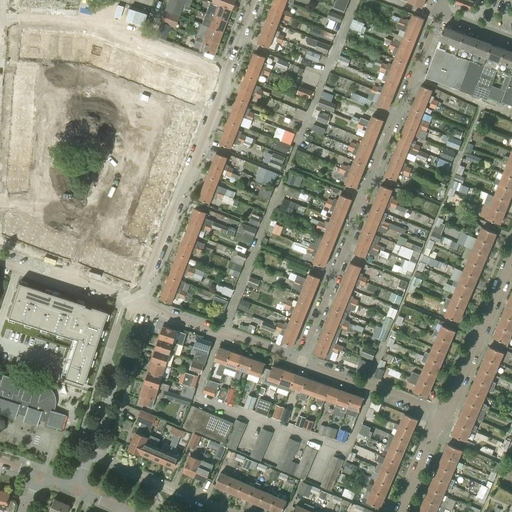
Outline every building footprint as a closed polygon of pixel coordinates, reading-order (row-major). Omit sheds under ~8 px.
[(165,11),(178,15),(180,10),(182,4),(170,0),(168,0),(167,5),(165,11)] [(233,0),(211,0),(210,2),(230,9),(233,0)] [(281,0),(273,0),(270,9),(282,13),(286,2),(281,0)] [(348,0),(335,0),(333,7),(344,11),(348,0)] [(472,2),(465,0),(456,0),(455,4),(469,9),(471,6),(472,2)] [(205,13),(225,21),(230,9),(210,2),(209,2),(205,13)] [(282,13),(270,9),(266,20),(277,25),(282,13)] [(160,22),(170,26),(174,27),(178,16),(164,11),(160,22)] [(340,23),(342,16),(329,11),(327,18),(340,23)] [(221,32),(225,21),(205,13),(200,24),(221,32)] [(412,14),(410,20),(408,25),(419,30),(424,18),(412,14)] [(330,19),(326,27),(333,29),(335,22),(330,19)] [(366,27),(363,26),(364,23),(353,19),(349,28),(364,33),(366,27)] [(266,20),(262,32),(273,36),(277,38),(279,34),(280,31),(275,30),(277,25),(266,20)] [(160,22),(155,36),(165,39),(170,26),(160,22)] [(405,32),(408,25),(404,24),(399,22),(397,27),(397,29),(405,32)] [(217,43),(221,32),(200,24),(196,35),(217,43)] [(408,25),(405,32),(403,37),(415,41),(419,30),(408,25)] [(425,77),(445,85),(465,34),(444,26),(425,77)] [(317,37),(320,30),(313,27),(310,34),(317,37)] [(333,39),(335,34),(322,30),(320,35),(333,39)] [(25,32),(23,57),(87,61),(87,63),(192,103),(201,79),(180,71),(178,75),(101,46),(103,42),(88,36),(88,40),(47,37),(48,33),(25,32)] [(273,36),(262,32),(257,43),(268,47),(273,36)] [(390,44),(394,46),(399,48),(401,42),(403,37),(398,34),(398,35),(395,33),(392,41),(391,41),(390,44)] [(465,37),(466,34),(465,34),(445,85),(459,90),(478,39),(472,37),(471,39),(465,37)] [(212,55),(217,43),(196,35),(192,47),(212,55)] [(390,44),(391,41),(391,39),(381,35),(380,40),(390,44)] [(154,37),(149,50),(166,57),(171,44),(154,37)] [(403,37),(401,42),(399,48),(410,52),(415,41),(403,37)] [(478,42),(479,40),(478,39),(459,90),(472,95),(476,85),(492,44),(485,42),(484,44),(478,42)] [(326,54),(330,46),(317,41),(314,49),(326,54)] [(397,54),(399,48),(394,46),(390,44),(388,48),(393,50),(393,52),(397,54)] [(484,66),(476,85),(490,90),(492,86),(497,71),(505,50),(499,47),(498,49),(492,47),(493,45),(492,44),(484,66)] [(410,52),(399,48),(397,54),(394,59),(406,64),(410,52)] [(487,97),(486,101),(499,106),(501,102),(511,72),(511,52),(511,54),(505,52),(506,50),(505,50),(497,71),(506,74),(501,89),(492,86),(490,90),(489,92),(487,97)] [(312,52),(310,59),(318,62),(320,55),(312,52)] [(254,53),(249,64),(265,70),(266,66),(267,64),(263,62),(265,57),(254,53)] [(347,66),(350,60),(339,56),(337,62),(347,66)] [(286,70),(289,62),(278,58),(275,66),(286,70)] [(373,64),(381,67),(382,63),(383,61),(375,58),(373,63),(373,64)] [(388,63),(387,65),(385,69),(401,75),(406,64),(394,59),(392,64),(388,63)] [(249,64),(245,75),(256,80),(258,75),(262,76),(263,73),(265,70),(249,64)] [(304,69),(292,64),(289,71),(301,75),(304,69)] [(17,67),(16,77),(34,79),(35,68),(17,67)] [(383,75),(387,77),(385,82),(397,86),(401,75),(385,69),(384,73),(383,75)] [(511,72),(501,102),(499,106),(502,107),(503,103),(511,106),(511,72)] [(245,75),(241,87),(256,92),(259,93),(260,90),(261,87),(255,84),(256,80),(245,75)] [(16,77),(16,88),(33,89),(34,79),(16,77)] [(379,86),(378,87),(376,91),(392,98),(397,86),(385,82),(383,88),(379,86)] [(300,85),(296,94),(309,99),(312,90),(300,85)] [(430,94),(432,90),(421,85),(416,96),(427,101),(432,103),(437,105),(439,101),(433,99),(434,96),(430,94)] [(256,92),(241,87),(236,98),(248,102),(250,95),(255,97),(256,92)] [(16,88),(15,98),(33,99),(33,89),(16,88)] [(331,102),(334,95),(328,93),(323,91),(320,98),(331,102)] [(376,104),(387,109),(392,98),(376,91),(375,95),(372,102),(377,103),(376,104)] [(353,93),(350,99),(370,107),(372,101),(371,100),(353,93)] [(423,112),(427,101),(416,96),(412,108),(423,112)] [(336,104),(331,102),(320,98),(320,97),(317,106),(321,107),(333,112),(336,104)] [(15,98),(14,108),(32,109),(33,99),(15,98)] [(236,98),(232,109),(248,115),(249,111),(250,109),(246,107),(248,102),(236,98)] [(172,117),(175,107),(168,105),(165,115),(172,117)] [(14,108),(13,118),(31,119),(32,109),(14,108)] [(420,120),(423,112),(412,108),(407,119),(423,125),(424,121),(420,120)] [(175,109),(171,119),(188,125),(192,116),(175,109)] [(248,115),(232,109),(228,121),(239,125),(242,118),(246,119),(248,115)] [(316,119),(328,124),(330,117),(319,112),(316,119)] [(378,131),(383,120),(372,115),(370,121),(360,117),(360,119),(358,123),(363,125),(364,125),(367,127),(378,131)] [(13,118),(13,128),(30,130),(31,119),(13,118)] [(171,119),(167,129),(184,135),(188,125),(171,119)] [(428,127),(423,125),(407,119),(403,130),(413,135),(418,137),(421,129),(426,131),(428,127)] [(228,121),(224,132),(239,138),(240,134),(241,132),(237,130),(239,125),(228,121)] [(313,124),(311,130),(323,135),(325,129),(313,124)] [(374,142),(378,131),(367,127),(363,138),(374,142)] [(13,128),(12,138),(30,140),(30,130),(13,128)] [(462,132),(453,128),(451,134),(460,138),(462,132)] [(167,129),(164,138),(180,144),(184,135),(167,129)] [(282,139),(281,141),(290,144),(294,134),(285,130),(285,131),(282,139)] [(413,135),(403,130),(398,142),(419,150),(420,146),(415,144),(416,141),(412,139),(413,135)] [(485,135),(475,131),(473,136),(483,140),(485,135)] [(127,154),(131,135),(117,132),(113,151),(127,154)] [(244,140),(239,138),(224,132),(219,144),(230,148),(232,143),(239,145),(239,144),(242,145),(244,140)] [(462,141),(449,135),(446,144),(459,149),(462,141)] [(12,138),(11,149),(29,150),(30,140),(12,138)] [(164,138),(160,148),(177,154),(180,144),(164,138)] [(353,147),(369,154),(374,142),(363,138),(361,144),(356,142),(355,143),(353,147)] [(416,156),(419,150),(398,142),(393,153),(404,157),(406,152),(416,156)] [(281,151),(287,154),(291,146),(285,143),(281,151)] [(346,152),(347,149),(348,145),(342,143),(340,149),(346,152)] [(365,165),(369,154),(353,147),(352,151),(351,153),(356,155),(354,161),(365,165)] [(455,152),(444,147),(440,156),(452,160),(455,152)] [(160,148),(157,157),(173,164),(177,154),(160,148)] [(11,149),(10,159),(28,160),(29,150),(11,149)] [(428,154),(419,150),(416,156),(426,160),(428,154)] [(511,164),(511,151),(509,158),(504,156),(502,160),(507,162),(511,164)] [(138,162),(152,165),(154,155),(140,152),(138,162)] [(227,157),(216,153),(211,164),(227,170),(228,166),(228,165),(224,164),(227,157)] [(280,169),(285,158),(273,153),(268,165),(280,169)] [(403,162),(404,157),(393,153),(389,164),(410,173),(411,169),(406,167),(407,164),(403,162)] [(465,159),(480,165),(483,159),(468,153),(465,159)] [(157,157),(153,167),(170,173),(173,164),(157,157)] [(10,159),(10,169),(27,170),(28,160),(10,159)] [(450,164),(439,159),(436,166),(447,171),(450,164)] [(344,170),(360,176),(365,165),(354,161),(352,166),(347,164),(346,166),(344,170)] [(511,177),(511,164),(507,162),(503,174),(511,177)] [(227,170),(211,164),(207,176),(218,180),(220,175),(224,176),(225,174),(227,170)] [(408,177),(410,173),(389,164),(384,176),(395,180),(398,173),(408,177)] [(153,167),(149,176),(166,183),(170,173),(153,167)] [(10,169),(9,179),(27,180),(27,170),(10,169)] [(264,178),(262,183),(272,187),(273,185),(272,184),(273,183),(273,182),(274,179),(275,179),(277,173),(267,170),(264,178)] [(356,188),(360,176),(344,170),(343,174),(342,176),(347,178),(345,183),(356,188)] [(294,186),(298,176),(289,173),(285,182),(294,186)] [(465,178),(456,174),(453,180),(462,183),(465,178)] [(511,189),(511,177),(503,174),(501,180),(496,178),(494,183),(496,183),(499,185),(511,189)] [(99,182),(112,187),(115,180),(102,175),(99,182)] [(149,176),(146,186),(162,192),(166,183),(149,176)] [(218,180),(207,176),(202,187),(218,193),(223,195),(225,188),(216,185),(218,180)] [(9,179),(8,190),(26,191),(27,180),(9,179)] [(446,181),(440,179),(438,184),(444,187),(446,181)] [(511,192),(511,189),(499,185),(496,183),(494,188),(497,189),(495,195),(494,196),(508,201),(511,192)] [(461,184),(458,191),(466,194),(468,187),(461,184)] [(392,189),(381,185),(376,196),(397,204),(398,200),(393,198),(394,196),(390,194),(392,189)] [(146,186),(142,195),(159,202),(162,192),(146,186)] [(261,186),(258,195),(269,199),(273,190),(261,186)] [(218,193),(202,187),(198,199),(209,203),(212,197),(216,199),(216,197),(218,193)] [(288,187),(285,194),(297,199),(300,192),(288,187)] [(225,188),(223,195),(233,199),(235,192),(225,188)] [(483,204),(484,205),(490,207),(504,213),(508,201),(494,196),(487,193),(483,204)] [(96,201),(107,205),(110,198),(98,194),(96,201)] [(347,210),(351,199),(340,194),(338,200),(334,199),(333,200),(332,204),(336,206),(347,210)] [(142,195),(138,205),(155,211),(159,202),(142,195)] [(233,199),(223,195),(221,199),(221,201),(236,207),(238,201),(233,199)] [(395,208),(397,204),(376,196),(372,207),(383,212),(385,206),(389,208),(390,206),(395,208)] [(284,198),(279,209),(291,213),(295,203),(284,198)] [(342,221),(347,210),(336,206),(332,204),(330,208),(329,210),(333,212),(331,217),(342,221)] [(138,205),(135,214),(151,221),(155,211),(138,205)] [(504,213),(490,207),(484,205),(479,216),(500,224),(500,223),(504,213)] [(387,213),(383,212),(372,207),(367,218),(388,227),(390,223),(384,221),(387,213)] [(38,218),(38,209),(18,208),(18,217),(38,218)] [(190,219),(206,225),(210,227),(213,221),(204,217),(206,212),(195,208),(190,219)] [(261,217),(252,213),(248,223),(257,226),(261,217)] [(5,214),(4,233),(11,236),(18,219),(5,214)] [(135,214),(131,224),(148,230),(151,221),(135,214)] [(322,226),(327,228),(338,233),(342,221),(331,217),(329,222),(324,220),(323,222),(322,226)] [(367,218),(363,230),(374,234),(376,230),(385,234),(388,227),(367,218)] [(18,219),(11,236),(21,239),(27,223),(18,219)] [(190,219),(186,231),(197,235),(199,230),(203,231),(204,229),(206,225),(190,219)] [(229,227),(213,221),(210,227),(221,231),(226,233),(229,227)] [(27,223),(21,239),(31,243),(37,226),(27,223)] [(388,227),(404,233),(406,229),(398,226),(390,223),(388,227)] [(131,224),(128,234),(144,240),(148,230),(131,224)] [(221,231),(210,227),(206,225),(204,229),(209,231),(219,235),(221,231)] [(251,243),(254,237),(257,229),(247,225),(244,233),(242,239),(251,243)] [(37,226),(31,243),(40,246),(46,230),(37,226)] [(274,226),(271,232),(279,235),(282,229),(274,226)] [(473,231),(471,236),(477,238),(491,244),(496,233),(496,234),(496,233),(482,227),(479,233),(473,231)] [(322,240),(333,244),(338,233),(327,228),(322,240)] [(46,230),(40,246),(50,250),(56,234),(46,230)] [(373,247),(375,243),(375,242),(377,243),(380,237),(374,234),(363,230),(358,241),(373,247)] [(182,242),(197,248),(202,250),(205,244),(195,240),(197,235),(186,231),(182,242)] [(442,235),(432,231),(430,238),(439,242),(442,235)] [(56,234),(50,250),(59,254),(65,237),(56,234)] [(469,241),(467,247),(473,249),(487,255),(491,244),(477,238),(471,236),(469,241)] [(65,237),(59,254),(69,257),(75,241),(65,237)] [(329,255),(333,244),(322,240),(317,237),(315,243),(313,249),(329,255)] [(398,239),(396,244),(403,246),(420,253),(422,248),(398,239)] [(373,247),(358,241),(353,253),(365,257),(367,252),(371,253),(373,247)] [(197,248),(182,242),(177,253),(189,258),(191,253),(194,254),(195,252),(197,248)] [(87,245),(80,262),(90,266),(97,249),(87,245)] [(237,245),(235,250),(245,254),(247,249),(237,245)] [(403,246),(401,252),(405,253),(404,255),(410,257),(408,261),(416,264),(420,253),(403,246)] [(376,256),(379,249),(373,247),(371,253),(376,256)] [(97,249),(90,266),(100,269),(106,253),(97,249)] [(313,262),(324,267),(329,255),(313,249),(311,253),(310,255),(315,257),(313,262)] [(473,249),(468,260),(482,266),(487,255),(473,249)] [(248,255),(245,254),(235,250),(233,256),(245,261),(248,255)] [(383,251),(380,250),(378,255),(387,258),(389,253),(383,251)] [(106,253),(100,269),(109,273),(116,256),(106,253)] [(177,253),(173,265),(188,271),(190,267),(190,265),(186,264),(189,258),(177,253)] [(423,255),(420,261),(426,264),(438,269),(441,262),(423,255)] [(116,256),(109,273),(119,276),(125,260),(116,256)] [(403,259),(397,273),(410,279),(416,264),(408,261),(403,259)] [(125,260),(119,276),(129,280),(135,264),(125,260)] [(304,274),(307,267),(289,260),(286,267),(304,274)] [(468,260),(463,271),(477,277),(482,266),(468,260)] [(231,261),(228,267),(240,272),(243,266),(231,261)] [(361,267),(350,262),(345,273),(366,282),(367,278),(362,276),(363,274),(359,272),(361,267)] [(188,271),(173,265),(169,276),(180,280),(182,275),(186,276),(187,274),(188,271)] [(454,269),(450,279),(454,280),(459,282),(472,288),(477,277),(463,271),(455,268),(454,269)] [(306,279),(302,277),(299,283),(315,289),(320,278),(308,273),(306,279)] [(366,282),(345,273),(341,284),(352,289),(354,285),(357,286),(359,284),(364,286),(366,282)] [(169,276),(164,287),(180,293),(181,289),(182,289),(184,282),(180,280),(169,276)] [(257,289),(260,280),(250,276),(247,285),(257,289)] [(454,280),(452,285),(457,287),(454,293),(468,299),(472,289),(472,288),(459,282),(454,280)] [(18,283),(7,317),(72,339),(72,338),(76,339),(64,374),(61,373),(60,376),(82,384),(106,312),(90,307),(90,308),(83,306),(83,304),(18,283)] [(299,296),(311,300),(315,289),(299,283),(297,289),(301,291),(299,296)] [(234,290),(224,286),(224,287),(217,284),(215,289),(221,292),(221,293),(231,297),(234,290)] [(352,289),(341,284),(336,296),(357,304),(358,300),(353,298),(353,296),(350,295),(352,289)] [(180,293),(164,287),(160,299),(171,303),(173,298),(177,300),(178,297),(180,293)] [(403,296),(392,292),(388,299),(399,304),(403,296)] [(447,297),(445,302),(449,304),(463,310),(467,301),(468,299),(454,293),(453,295),(451,299),(447,297)] [(225,307),(227,301),(214,296),(212,302),(225,307)] [(290,305),(306,312),(311,300),(299,296),(297,301),(293,299),(292,301),(290,305)] [(332,307),(343,312),(345,307),(354,311),(357,304),(347,300),(336,296),(332,307)] [(246,310),(248,303),(242,301),(239,308),(246,310)] [(445,302),(443,307),(447,309),(444,315),(459,321),(463,311),(463,310),(449,304),(445,302)] [(511,305),(507,304),(502,315),(511,318),(511,305)] [(290,319),(301,323),(306,312),(290,305),(289,309),(288,311),(292,313),(290,319)] [(338,323),(351,328),(352,324),(349,323),(350,321),(345,319),(347,314),(348,314),(343,312),(332,307),(327,318),(338,323)] [(225,313),(216,309),(213,316),(222,320),(225,313)] [(404,318),(398,315),(395,323),(400,326),(404,318)] [(511,318),(502,315),(498,326),(511,331),(511,318)] [(383,328),(389,330),(394,319),(386,316),(381,327),(383,328)] [(323,330),(334,334),(338,336),(341,329),(349,332),(351,328),(338,323),(327,318),(323,330)] [(281,328),(297,334),(301,323),(290,319),(288,324),(284,322),(283,324),(281,328)] [(275,329),(276,326),(263,321),(261,327),(274,332),(275,330),(275,329)] [(2,323),(0,330),(0,337),(13,341),(17,328),(2,323)] [(253,326),(249,324),(249,327),(239,324),(238,328),(253,333),(254,329),(252,329),(253,326)] [(455,331),(442,325),(439,332),(434,330),(432,334),(437,336),(450,342),(454,331),(455,331)] [(158,337),(178,344),(182,345),(186,333),(163,326),(162,330),(160,330),(158,337)] [(507,343),(509,337),(511,337),(511,331),(498,326),(493,337),(507,343)] [(281,341),(292,346),(297,334),(281,328),(280,331),(280,332),(280,334),(284,335),(281,341)] [(384,342),(389,330),(383,328),(378,339),(384,342)] [(318,341),(334,347),(339,349),(342,351),(344,347),(335,343),(338,336),(334,334),(323,330),(318,341)] [(432,347),(445,352),(450,342),(437,336),(432,347)] [(175,355),(178,344),(158,337),(156,344),(157,345),(156,349),(173,355),(175,355)] [(208,353),(212,342),(196,337),(193,348),(208,353)] [(395,339),(389,337),(386,345),(392,347),(395,339)] [(334,347),(318,341),(313,352),(329,359),(332,351),(337,353),(339,349),(334,347)] [(360,355),(372,360),(376,351),(363,346),(360,355)] [(484,357),(498,363),(503,352),(489,346),(489,347),(484,357)] [(224,368),(231,349),(224,347),(223,348),(219,347),(214,360),(220,362),(216,374),(222,376),(224,368)] [(440,364),(445,352),(432,347),(430,353),(425,351),(423,356),(428,358),(440,364)] [(151,360),(165,365),(170,366),(173,355),(156,349),(154,353),(153,353),(151,360)] [(236,372),(242,355),(238,353),(238,352),(231,349),(224,368),(236,372)] [(393,362),(395,356),(385,352),(383,359),(393,362)] [(200,355),(197,363),(203,364),(206,357),(200,355)] [(248,372),(254,357),(246,355),(246,356),(242,355),(236,372),(234,376),(240,378),(242,370),(248,372)] [(440,364),(428,358),(423,356),(421,361),(426,363),(423,369),(436,375),(440,364)] [(260,376),(265,363),(260,361),(261,360),(254,357),(248,372),(260,376)] [(494,374),(498,363),(484,357),(480,368),(494,374)] [(165,365),(151,360),(148,367),(150,368),(148,372),(162,376),(165,365)] [(385,369),(383,369),(385,362),(380,360),(378,367),(374,376),(381,379),(385,369)] [(192,361),(189,370),(200,373),(203,365),(192,361)] [(371,364),(362,361),(358,370),(367,374),(371,364)] [(267,368),(262,382),(278,387),(284,368),(277,366),(277,367),(272,366),(271,370),(270,370),(270,369),(267,368)] [(399,377),(401,371),(390,366),(388,373),(399,377)] [(289,391),(290,387),(295,374),(291,372),(292,371),(284,368),(278,387),(289,391)] [(475,379),(489,385),(494,387),(496,383),(491,381),(494,374),(480,368),(475,379)] [(410,376),(431,385),(436,375),(423,369),(421,375),(412,372),(410,376)] [(53,400),(51,395),(53,393),(52,392),(52,391),(48,387),(42,384),(40,393),(20,386),(22,381),(15,379),(17,372),(11,370),(9,377),(2,374),(1,380),(0,379),(0,414),(14,419),(16,413),(24,415),(22,421),(36,426),(38,420),(46,422),(45,424),(61,429),(65,415),(50,410),(52,406),(53,407),(53,406),(52,406),(53,400)] [(184,384),(195,387),(199,376),(184,371),(180,382),(184,384)] [(146,376),(143,383),(158,388),(160,382),(162,376),(148,372),(147,376),(146,376)] [(302,391),(307,376),(300,374),(299,375),(295,374),(290,387),(302,391)] [(313,395),(318,382),(314,380),(314,379),(307,376),(302,391),(299,399),(305,401),(308,393),(313,395)] [(416,385),(414,391),(413,391),(427,397),(426,397),(431,385),(410,376),(408,382),(416,385)] [(494,387),(489,385),(475,379),(470,390),(484,396),(487,390),(491,392),(494,387)] [(170,385),(160,382),(158,388),(168,391),(170,385)] [(324,399),(330,384),(322,382),(322,383),(318,382),(313,395),(318,397),(316,403),(322,406),(324,399)] [(158,388),(143,383),(141,390),(142,391),(141,395),(139,403),(148,406),(148,405),(152,406),(158,388)] [(192,398),(195,387),(184,384),(180,395),(192,398)] [(336,403),(340,390),(336,388),(337,387),(330,384),(324,399),(336,403)] [(203,392),(206,393),(214,396),(216,390),(205,386),(203,392)] [(216,398),(226,401),(229,390),(220,387),(216,398)] [(230,388),(229,390),(226,401),(232,403),(237,391),(230,388)] [(345,413),(347,407),(352,392),(345,390),(345,391),(340,390),(336,403),(335,406),(341,408),(340,411),(345,413)] [(482,402),(484,396),(470,390),(466,401),(480,407),(484,409),(486,404),(482,402)] [(171,392),(168,399),(189,406),(192,398),(180,395),(171,392)] [(357,417),(363,398),(359,396),(359,395),(352,392),(347,407),(354,409),(352,415),(357,417)] [(256,398),(247,395),(243,407),(252,410),(256,398)] [(272,402),(260,398),(255,411),(259,412),(267,415),(268,415),(272,402)] [(480,407),(466,401),(461,412),(475,418),(480,407)] [(183,424),(182,427),(192,431),(193,430),(202,410),(192,405),(183,424)] [(283,407),(277,405),(272,417),(279,419),(283,407)] [(291,410),(283,407),(279,420),(286,422),(291,410)] [(153,425),(156,416),(141,410),(136,420),(152,427),(153,425)] [(202,410),(193,430),(224,443),(229,432),(233,423),(202,410)] [(475,418),(461,412),(457,423),(470,429),(475,431),(477,426),(472,424),(475,418)] [(399,424),(412,430),(417,419),(404,413),(399,424)] [(305,418),(299,415),(295,425),(301,427),(305,418)] [(234,424),(244,428),(246,423),(236,419),(234,424)] [(306,419),(304,424),(303,428),(310,430),(313,421),(306,419)] [(408,441),(412,430),(399,424),(399,425),(395,423),(393,428),(397,430),(395,435),(408,441)] [(470,429),(457,423),(452,434),(451,434),(451,435),(465,441),(470,429)] [(242,434),(244,428),(234,424),(231,430),(242,434)] [(327,427),(320,424),(318,433),(324,435),(327,427)] [(362,424),(358,433),(363,436),(369,438),(372,432),(369,431),(370,428),(362,424)] [(327,427),(324,435),(334,438),(337,429),(328,426),(327,427)] [(177,428),(174,434),(182,437),(185,432),(177,428)] [(262,428),(260,433),(270,437),(272,432),(262,428)] [(135,432),(128,449),(134,451),(133,453),(138,454),(138,453),(140,454),(140,453),(145,442),(147,437),(140,434),(142,431),(137,429),(136,432),(135,432)] [(336,439),(345,442),(349,432),(340,429),(336,439)] [(239,439),(242,434),(231,430),(229,435),(239,439)] [(194,449),(200,436),(193,432),(187,446),(194,449)] [(258,437),(268,442),(270,437),(260,433),(258,437)] [(145,442),(140,453),(151,458),(156,447),(159,439),(148,434),(147,437),(145,442)] [(237,445),(239,439),(229,435),(227,440),(237,445)] [(395,435),(392,442),(387,440),(385,445),(390,446),(403,452),(408,441),(395,435)] [(258,437),(256,442),(266,446),(268,442),(258,437)] [(287,443),(297,447),(299,442),(289,438),(287,443)] [(235,450),(237,445),(227,440),(225,446),(226,446),(235,450)] [(254,447),(264,451),(266,446),(256,442),(254,447)] [(156,447),(151,458),(162,463),(167,452),(170,445),(164,443),(161,449),(156,447)] [(220,460),(226,446),(225,446),(219,443),(214,457),(220,460)] [(295,452),(297,447),(287,443),(284,447),(295,452)] [(462,450),(447,444),(443,455),(457,461),(462,450)] [(167,452),(162,463),(174,468),(178,457),(172,454),(175,448),(170,445),(167,452)] [(403,452),(390,446),(385,445),(383,449),(388,451),(385,457),(398,463),(403,452)] [(317,450),(307,446),(305,450),(315,454),(317,450)] [(254,447),(252,452),(262,456),(264,451),(254,447)] [(282,452),(292,457),(295,452),(284,447),(282,452)] [(501,447),(497,457),(502,459),(506,449),(501,447)] [(315,454),(305,450),(303,455),(313,459),(315,454)] [(372,462),(375,453),(368,451),(365,460),(372,462)] [(183,472),(194,476),(204,454),(200,452),(197,458),(189,454),(187,459),(188,460),(183,472)] [(250,456),(260,461),(262,456),(252,452),(250,456)] [(282,452),(280,457),(290,462),(292,457),(282,452)] [(208,455),(204,454),(194,476),(206,481),(213,464),(205,461),(208,455)] [(301,460),(311,464),(313,459),(303,455),(301,460)] [(438,466),(452,472),(457,461),(443,455),(438,466)] [(333,456),(331,461),(341,465),(343,460),(333,456)] [(288,467),(290,462),(280,457),(278,462),(288,467)] [(394,474),(398,463),(385,457),(382,464),(378,462),(376,467),(380,468),(394,474)] [(248,470),(249,468),(252,460),(246,458),(242,467),(248,470)] [(252,460),(249,468),(254,470),(257,463),(252,460)] [(311,464),(301,460),(299,465),(309,469),(311,464)] [(329,466),(339,470),(341,465),(331,461),(329,466)] [(495,461),(489,475),(495,477),(501,464),(495,461)] [(286,472),(288,467),(278,462),(276,468),(286,472)] [(297,465),(290,462),(288,467),(286,472),(293,475),(297,465)] [(297,470),(307,474),(309,469),(299,465),(297,470)] [(329,466),(327,471),(337,475),(339,470),(329,466)] [(344,466),(342,472),(351,475),(353,470),(350,469),(344,466)] [(452,472),(438,466),(433,478),(452,485),(454,481),(449,479),(452,472)] [(389,485),(394,474),(380,468),(376,467),(374,471),(378,473),(376,480),(389,485)] [(274,470),(272,473),(270,478),(275,480),(279,472),(274,470)] [(295,475),(305,479),(307,474),(297,470),(295,475)] [(324,475),(334,480),(337,475),(327,471),(324,475)] [(226,490),(232,477),(220,472),(215,485),(226,490)] [(324,475),(322,480),(332,485),(334,480),(324,475)] [(243,482),(232,477),(226,490),(237,495),(243,482)] [(433,478),(429,488),(443,494),(445,488),(450,490),(452,485),(433,478)] [(332,485),(322,480),(320,485),(330,490),(332,485)] [(384,496),(389,485),(376,480),(373,485),(368,483),(366,488),(366,489),(384,496)] [(254,486),(243,482),(237,495),(249,500),(254,486)] [(254,486),(249,500),(259,504),(265,491),(258,488),(260,484),(255,482),(254,486)] [(308,497),(310,491),(312,486),(302,482),(297,492),(308,497)] [(345,488),(342,495),(352,499),(355,492),(345,488)] [(447,503),(440,500),(443,494),(429,488),(424,499),(438,505),(445,508),(447,503)] [(380,507),(384,496),(366,489),(361,502),(372,507),(373,504),(380,507)] [(8,492),(0,490),(0,507),(4,508),(3,508),(4,509),(6,511),(9,511),(12,510),(13,505),(11,502),(6,501),(8,492)] [(265,491),(259,504),(271,509),(278,493),(272,490),(271,493),(265,491)] [(325,500),(327,493),(321,490),(318,497),(325,500)] [(282,495),(278,493),(271,509),(277,511),(281,511),(287,500),(281,498),(282,495)] [(485,500),(480,497),(478,502),(476,502),(475,502),(473,507),(481,510),(485,500)] [(47,511),(68,511),(70,507),(67,506),(68,505),(53,499),(50,506),(49,506),(47,511),(48,511),(47,511)] [(438,505),(424,499),(420,510),(424,511),(443,511),(445,508),(438,505)] [(302,508),(296,505),(292,511),(306,511),(307,510),(309,505),(304,503),(302,508)]
